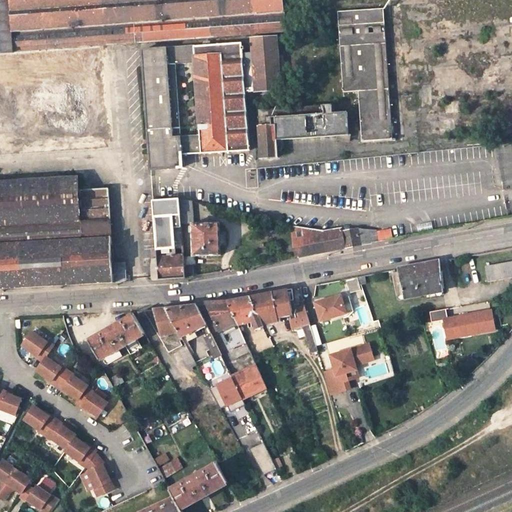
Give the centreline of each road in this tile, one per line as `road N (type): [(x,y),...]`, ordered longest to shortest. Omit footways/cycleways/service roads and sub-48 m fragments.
road 1 (unclassified): [(2,305),(140,299),(511,233)]
road 2 (unknown): [(511,200),(490,201),(484,174),(474,168),(245,197),(197,172)]
road 3 (tertiary): [(250,511),(413,435),(485,384),(511,352)]
road 4 (unknown): [(262,196),(271,205),(389,214),(490,201)]
road 5 (residential): [(4,352),(11,368),(122,451),(134,475)]
